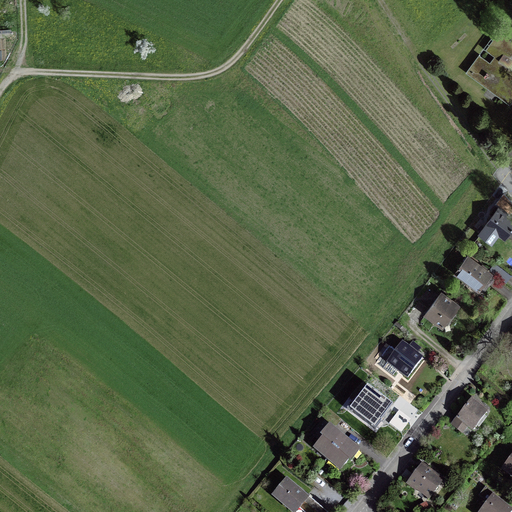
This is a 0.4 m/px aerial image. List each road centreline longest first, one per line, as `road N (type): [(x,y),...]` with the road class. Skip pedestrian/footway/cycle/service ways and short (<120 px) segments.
road 1 (track): [(0,90),(13,71),(205,75),(234,59),(279,0)]
road 2 (residential): [(511,315),(361,511)]
road 3 (track): [(379,0),(504,176)]
